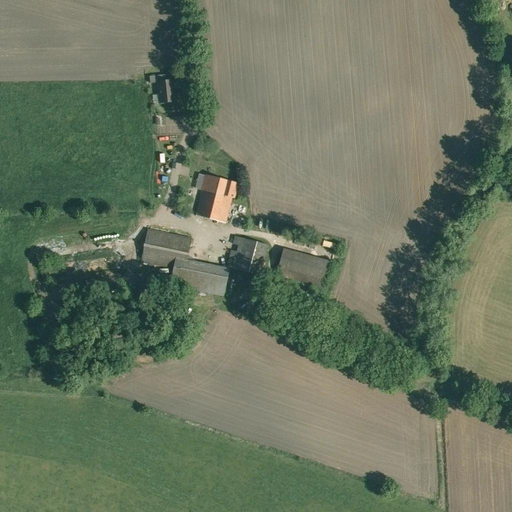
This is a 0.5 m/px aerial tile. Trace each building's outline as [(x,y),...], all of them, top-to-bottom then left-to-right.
[(505,70),(511,69),(511,48),(502,50),(505,70)] [(163,75),(150,77),(150,84),(158,83),(160,104),(176,102),(174,81),(163,82),(163,75)] [(238,184),(205,175),(201,191),(202,191),(196,215),(225,223),(232,198),(234,199),(238,184)] [(223,296),(228,269),(186,261),(191,239),(147,230),(141,262),(173,268),(170,285),(223,296)] [(234,236),(226,267),(260,276),(268,245),(234,236)] [(323,287),(330,263),(283,250),(276,274),(323,287)]
